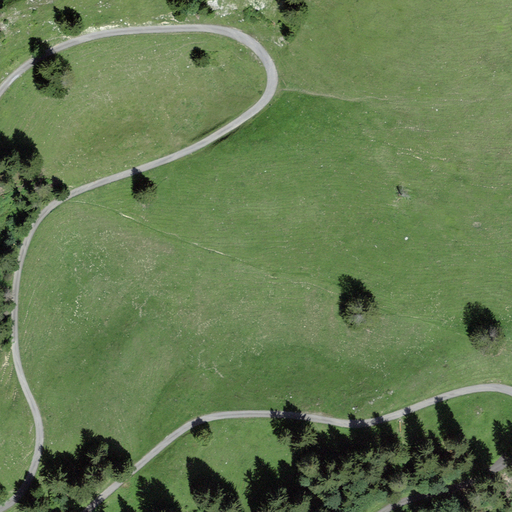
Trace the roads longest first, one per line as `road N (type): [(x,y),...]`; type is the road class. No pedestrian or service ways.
road 1 (track): [(0,92),(49,53),(131,30),(230,31),(253,44),(273,71),(271,92),(232,126),(64,198),(32,229),(18,271),(14,338),(40,433),(24,488),(0,509)]
road 2 (track): [(87,511),(167,440),(214,416),(368,424),(462,391),(511,391)]
road 3 (track): [(511,458),(384,511)]
